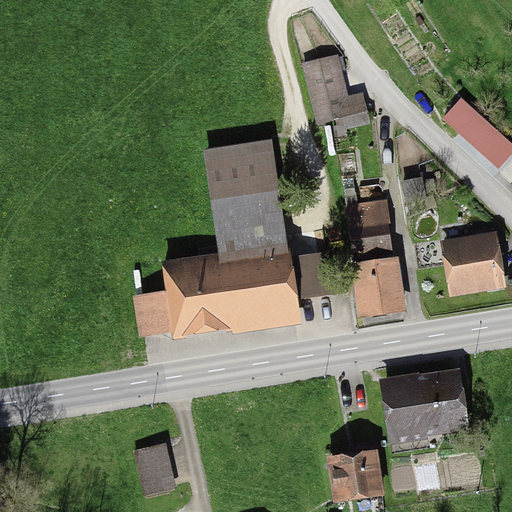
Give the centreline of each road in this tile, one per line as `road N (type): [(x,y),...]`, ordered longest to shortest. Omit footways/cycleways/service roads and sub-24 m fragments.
road 1 (secondary): [(511,322),(0,403)]
road 2 (track): [(316,0),(376,80),(511,212)]
road 3 (unknown): [(416,338),(376,80)]
road 4 (track): [(315,200),(278,42),(287,0)]
